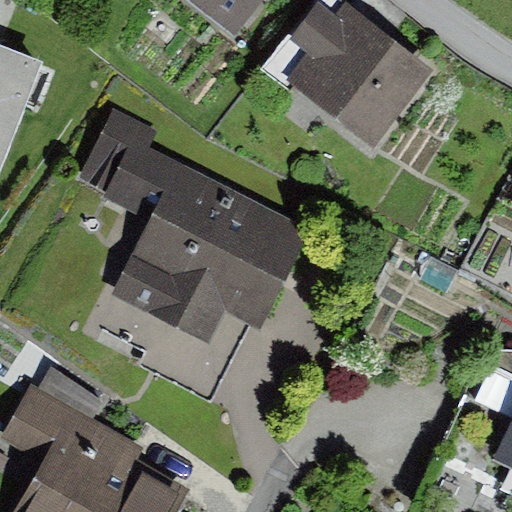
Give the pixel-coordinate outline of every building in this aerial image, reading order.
[(185,0),(236,39),(265,0),(185,0)] [(263,71),(291,93),(295,88),(374,148),(434,71),(346,3),(336,16),(316,1),(263,71)] [(0,166),(43,57),(0,40),(0,166)] [(160,131),(114,108),(76,183),(153,222),(115,297),(209,344),(225,312),(260,330),(310,230),(150,150),(160,131)] [(511,351),(497,351),(473,403),(511,419),(511,426),(496,462),(511,469),(511,351)] [(53,369),(40,391),(94,421),(105,403),(53,369)] [(40,391),(33,387),(2,441),(44,464),(17,511),(179,511),(191,492),(138,462),(145,449),(94,421),(40,391)]
